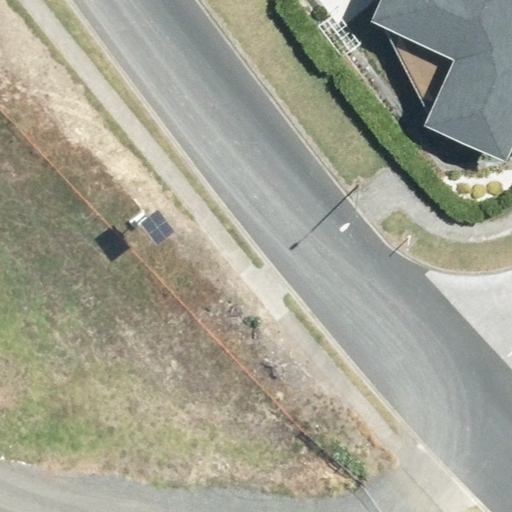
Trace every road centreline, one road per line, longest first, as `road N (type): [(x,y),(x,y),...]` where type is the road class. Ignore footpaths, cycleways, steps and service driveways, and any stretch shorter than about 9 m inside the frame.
road 1 (residential): [(447,390),(232,139),(132,0)]
road 2 (track): [(447,390),(393,439),(83,511)]
road 3 (unknown): [(232,139),(0,338)]
